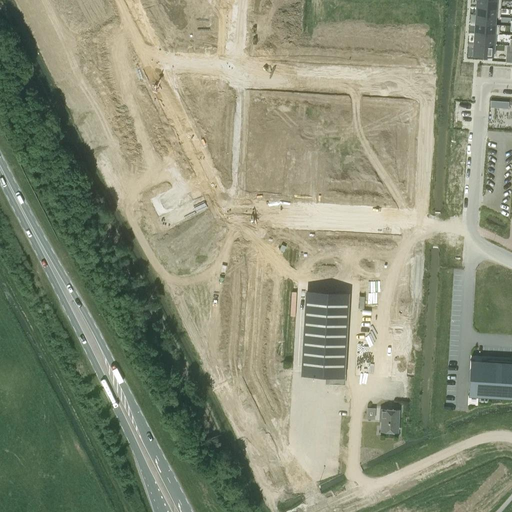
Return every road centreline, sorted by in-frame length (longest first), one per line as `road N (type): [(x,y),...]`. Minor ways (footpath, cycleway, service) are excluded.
road 1 (residential): [(254,214),(249,370),(317,511),(399,478)]
road 2 (residential): [(423,225),(431,75),(227,67)]
road 3 (residential): [(399,478),(409,474),(423,225)]
road 4 (primary): [(112,377),(0,165)]
road 5 (residential): [(154,64),(233,213),(254,214)]
road 6 (residential): [(254,214),(423,225)]
road 7 (residential): [(470,226),(480,89),(511,85)]
road 8 (primary): [(183,511),(112,377)]
road 9 (primary): [(112,377),(164,511)]
road 10 (unknown): [(357,495),(356,398),(397,389)]
